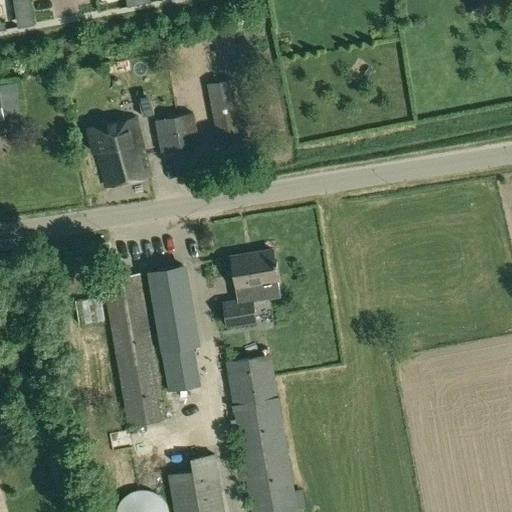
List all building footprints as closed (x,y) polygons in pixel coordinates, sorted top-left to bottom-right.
[(231,79),(207,83),(218,142),(243,137),(231,79)] [(152,92),(137,95),(141,116),(157,113),(152,92)] [(194,112),(155,119),(162,152),(201,145),(194,112)] [(136,117),(88,129),(94,152),(98,151),(107,186),(150,175),(136,117)] [(273,249),(232,255),(237,287),(278,280),(273,249)] [(187,263),(147,270),(160,351),(162,350),(169,392),(201,386),(194,344),(201,343),(187,263)] [(141,272),(102,278),(128,426),(165,419),(141,272)] [(252,298),(223,303),(227,328),(256,323),(252,298)] [(271,353),(225,361),(251,511),(286,511),(299,510),(271,353)] [(191,472),(167,476),(173,511),(223,511),(213,455),(189,459),(191,472)] [(64,488),(55,461),(50,463),(59,490),(64,488)] [(168,511),(169,511),(168,511),(168,510),(168,509),(168,508),(167,507),(167,506),(167,505),(166,504),(166,503),(165,502),(164,501),(164,500),(163,499),(162,498),(161,497),(160,496),(159,495),(158,494),(157,494),(156,493),(155,492),(154,492),(153,491),(152,491),(151,491),(151,490),(150,490),(149,490),(148,490),(147,490),(146,489),(145,489),(144,489),(143,489),(142,489),(141,489),(140,489),(139,489),(138,489),(137,490),(136,490),(135,490),(134,490),(133,491),(132,491),(131,492),(130,492),(129,492),(128,493),(127,493),(127,494),(126,495),(125,495),(124,496),(123,497),(122,498),(121,499),(121,500),(120,501),(119,502),(119,503),(118,504),(117,505),(117,506),(117,507),(117,508),(116,509),(116,510),(116,511),(115,511),(168,511)]
